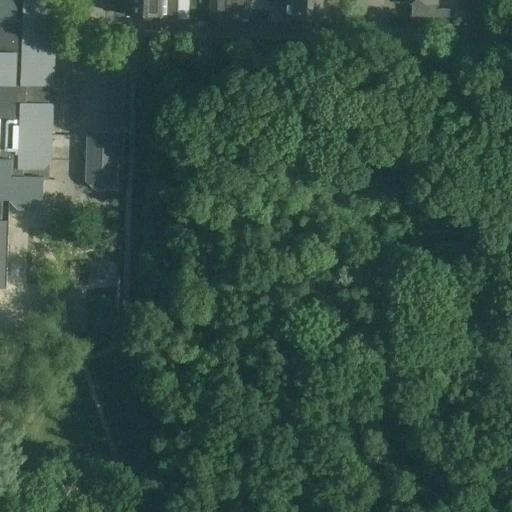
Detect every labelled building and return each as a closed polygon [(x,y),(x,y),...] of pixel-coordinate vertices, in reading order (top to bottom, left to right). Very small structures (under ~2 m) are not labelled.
[(50,162),(51,144),(52,103),(49,103),(49,86),(53,86),(55,0),(0,0),(0,198),(7,199),(9,201),(17,209),(35,209),(42,202),(43,176),(39,176),(39,169),(43,169),(50,162)] [(126,0),(126,15),(161,16),(161,20),(178,21),(178,0),(126,0)] [(208,0),(209,21),(225,21),(226,9),(225,0),(208,0)] [(225,0),(226,9),(242,9),(241,0),(225,0)] [(321,0),(277,0),(277,7),(287,7),(287,20),(321,21),(321,0)] [(436,9),(436,0),(402,0),(402,3),(412,3),(411,16),(447,17),(448,10),(436,9)] [(123,133),(94,132),(86,141),(85,180),(93,188),(116,189),(117,157),(122,157),(123,133)] [(7,199),(0,198),(0,288),(6,289),(9,201),(7,199)]
